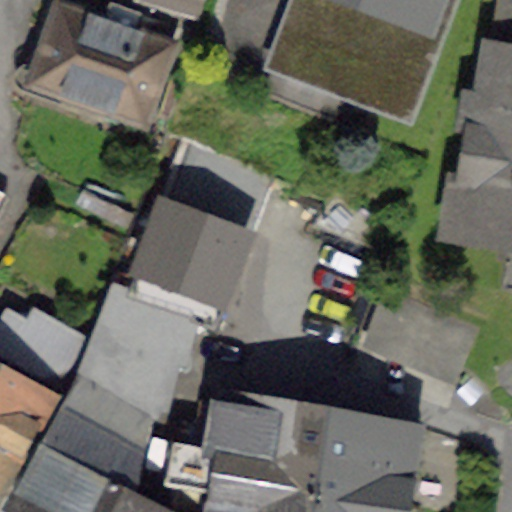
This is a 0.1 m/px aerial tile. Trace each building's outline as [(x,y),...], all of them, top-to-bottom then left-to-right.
[(74,0),(58,0),(32,73),(145,114),(173,35),(74,0)] [(313,0),(312,6),(300,2),(291,26),(303,30),(291,59),(408,104),(447,0),(313,0)] [(511,0),(504,0),(488,99),(478,97),(459,214),(511,222),(510,234),(511,234),(511,0)] [(103,325),(100,324),(85,372),(147,406),(149,396),(157,398),(169,350),(180,353),(191,308),(208,313),(237,234),(249,238),(274,169),(192,136),(135,290),(117,284),(103,325)] [(398,282),(377,332),(459,366),(480,316),(398,282)] [(0,341),(14,349),(56,373),(58,370),(81,328),(34,302),(28,313),(0,297),(0,341)] [(0,474),(45,394),(53,399),(57,396),(67,375),(58,370),(56,373),(14,349),(0,341),(0,474)] [(178,511),(132,490),(153,410),(147,406),(85,372),(71,368),(67,375),(57,396),(67,402),(19,492),(58,511),(178,511)] [(311,511),(328,410),(329,404),(222,386),(212,444),(178,438),(172,470),(189,473),(187,488),(205,491),(203,506),(219,509),(218,511),(311,511)] [(405,493),(416,427),(328,410),(311,511),(421,511),(424,495),(405,493)]
